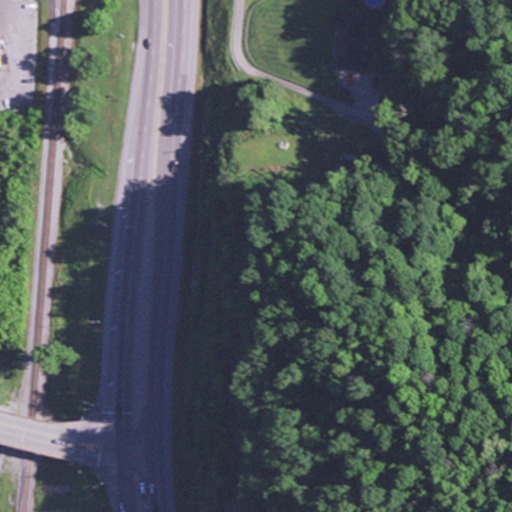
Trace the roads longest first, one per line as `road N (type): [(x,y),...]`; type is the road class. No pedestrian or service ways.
road 1 (trunk): [(147,447),(185,0)]
road 2 (trunk): [(148,0),(122,311),(120,443)]
road 3 (residential): [(240,0),(237,42),(245,64),(368,123)]
